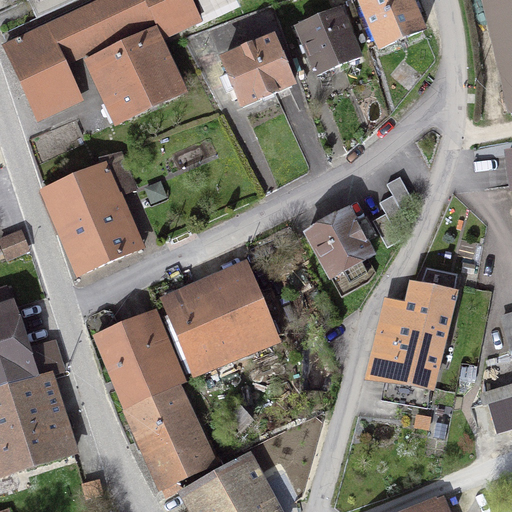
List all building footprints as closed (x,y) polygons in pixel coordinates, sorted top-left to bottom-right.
[(184,0),(103,0),(43,28),(62,67),(90,54),(94,61),(89,63),(117,123),(182,92),(158,41),(195,23),(184,0)] [(367,0),(360,3),(380,50),(423,32),(409,0),(367,0)] [(511,0),(483,0),(510,111),(511,110),(511,0)] [(339,12),(297,30),(317,76),(359,58),(339,12)] [(78,101),(62,67),(43,28),(6,46),(40,119),(78,101)] [(243,108),(291,87),(272,41),(223,61),(229,76),(220,79),(226,93),(235,90),(243,108)] [(100,161),(103,168),(46,193),(81,276),(139,251),(116,198),(136,190),(120,152),(100,161)] [(400,178),(386,185),(393,197),(379,204),(385,215),(372,222),(387,248),(400,241),(394,230),(407,223),(401,212),(414,205),(400,178)] [(376,237),(366,219),(355,226),(348,213),(306,235),(331,280),(372,257),(365,243),(376,237)] [(0,245),(6,260),(24,253),(17,235),(0,242),(0,245)] [(276,340),(246,267),(163,301),(193,375),(276,340)] [(454,295),(452,294),(456,277),(427,271),(421,288),(412,286),(409,299),(404,298),(400,315),(405,316),(403,323),(383,318),(368,379),(411,386),(407,406),(426,409),(454,295)] [(0,392),(36,380),(13,308),(11,307),(6,290),(0,291),(0,392)] [(96,338),(126,410),(177,387),(183,384),(153,314),(96,338)] [(511,317),(501,320),(510,351),(511,350),(511,317)] [(49,377),(36,380),(0,392),(0,476),(74,453),(49,377)] [(177,387),(126,410),(165,498),(182,490),(178,483),(212,466),(177,387)] [(182,493),(192,511),(277,511),(248,457),(202,481),(182,493)] [(443,511),(438,500),(410,511),(443,511)]
